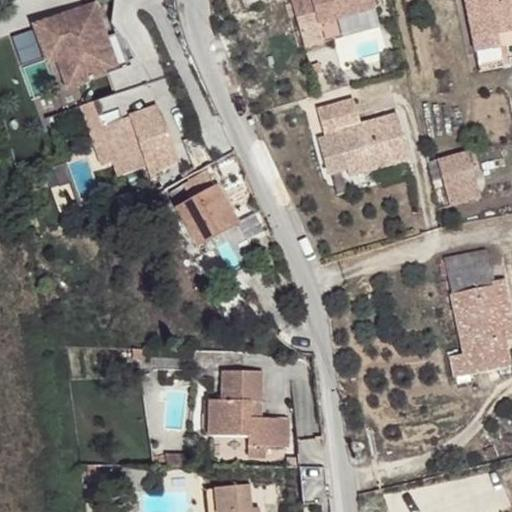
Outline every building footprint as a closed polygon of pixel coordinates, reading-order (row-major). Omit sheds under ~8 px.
[(375,8),(372,0),(290,0),(299,30),(318,24),(375,8)] [(511,44),(511,0),(464,0),(475,52),(511,44)] [(94,40),(105,36),(94,5),(88,7),(92,18),(84,26),(91,31),(94,40)] [(88,7),(36,26),(59,91),(110,73),(118,94),(149,83),(136,56),(132,57),(119,33),(106,38),(105,36),(94,40),(91,31),(84,26),(92,18),(88,7)] [(318,24),(299,30),(304,48),(323,42),(318,24)] [(11,40),(21,65),(40,57),(30,32),(11,40)] [(336,132),(347,169),(371,162),(373,169),(410,159),(397,114),(360,124),(353,99),(317,109),(324,135),(336,132)] [(94,102),(81,107),(102,166),(113,162),(118,177),(146,167),(150,177),(178,161),(156,106),(130,115),(130,117),(103,127),(94,102)] [(450,206),(480,198),(467,151),(437,160),(450,206)] [(371,162),(347,169),(349,176),(373,169),(371,162)] [(206,173),(184,185),(192,199),(213,187),(206,173)] [(184,185),(168,194),(196,246),(212,237),(217,247),(239,234),(213,187),(192,199),(184,185)] [(486,252),(445,260),(451,294),(492,286),(491,281),(486,252)] [(511,337),(501,279),(491,281),(492,286),(451,294),(463,355),(450,357),(454,377),(511,366),(506,339),(511,338),(511,337)] [(209,401),(208,436),(249,437),(249,446),(265,446),(288,447),(288,420),(261,419),(249,419),(249,402),(261,402),(262,372),(222,372),(221,401),(209,401)] [(261,419),(261,402),(249,402),(249,419),(261,419)] [(265,458),(265,446),(249,446),(249,458),(265,458)] [(168,455),(167,466),(186,466),(186,455),(168,455)] [(287,458),(287,467),(299,467),(299,458),(287,458)] [(251,511),(252,509),(249,485),(215,488),(217,511),(251,511)] [(217,511),(215,488),(205,489),(207,511),(217,511)]
